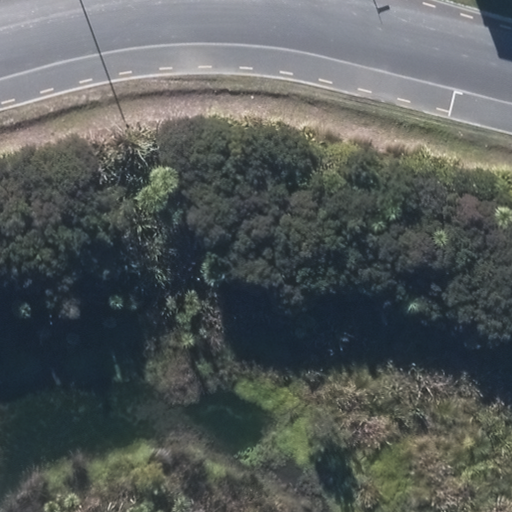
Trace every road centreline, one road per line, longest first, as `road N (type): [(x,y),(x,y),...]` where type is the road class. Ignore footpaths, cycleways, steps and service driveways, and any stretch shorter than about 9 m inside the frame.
road 1 (residential): [(511,52),(283,0)]
road 2 (residential): [(166,0),(0,35)]
